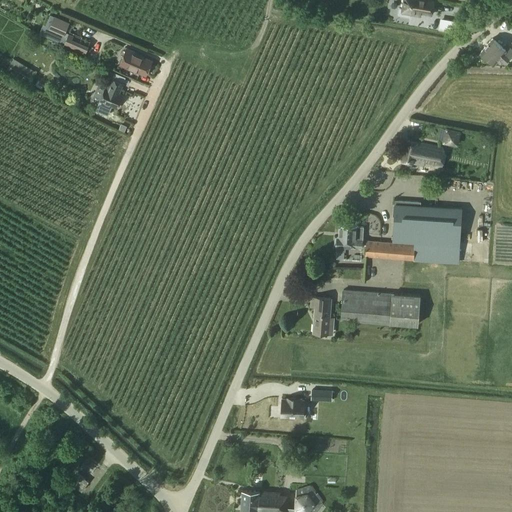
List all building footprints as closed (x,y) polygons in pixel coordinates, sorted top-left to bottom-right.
[(434,1),(430,0),(403,0),(402,9),(399,8),(398,15),(410,17),(411,13),(422,15),(422,13),(431,15),(434,1)] [(65,43),(69,34),(65,33),(70,22),(51,14),(46,26),(44,30),(48,32),(47,35),(61,41),(65,43)] [(70,32),(64,46),(85,55),(91,41),(70,32)] [(493,38),(481,52),(494,63),(498,58),(505,64),(511,56),(511,48),(509,45),(506,49),(493,38)] [(127,48),(120,64),(146,75),(152,60),(143,57),(144,55),(127,48)] [(6,71),(28,84),(33,76),(10,63),(6,71)] [(115,72),(112,79),(107,89),(105,88),(100,101),(117,108),(123,96),(119,94),(126,77),(115,72)] [(96,93),(102,95),(106,85),(100,83),(96,93)] [(459,146),(462,129),(446,126),(445,129),(441,128),(438,140),(442,141),(442,143),(459,146)] [(407,140),(403,161),(440,168),(441,165),(442,165),(445,153),(444,153),(442,147),(407,140)] [(421,201),(395,200),(393,242),(416,244),(415,259),(422,260),(459,262),(462,208),(420,205),(421,201)] [(336,246),(337,246),(336,251),(345,251),(346,246),(363,247),(363,239),(356,239),(357,226),(339,225),(339,236),(337,236),(336,246)] [(365,256),(415,259),(416,244),(393,242),(366,240),(365,256)] [(342,289),(340,319),(390,323),(418,325),(421,295),(342,289)] [(315,307),(313,333),(332,334),(334,318),(330,317),(331,298),(312,297),(311,306),(315,307)] [(331,395),(331,390),(322,390),(317,389),(312,389),(312,399),(317,399),(322,399),(322,395),(331,395)] [(280,419),(302,421),(303,404),(298,404),(298,402),(288,401),(287,403),(282,402),(280,419)] [(70,484),(81,492),(88,482),(77,474),(70,484)] [(317,494),(310,485),(296,489),(296,494),(295,511),(314,511),(322,502),(322,501),(317,494)] [(240,511),(255,511),(278,511),(280,493),(242,490),(240,511)]
